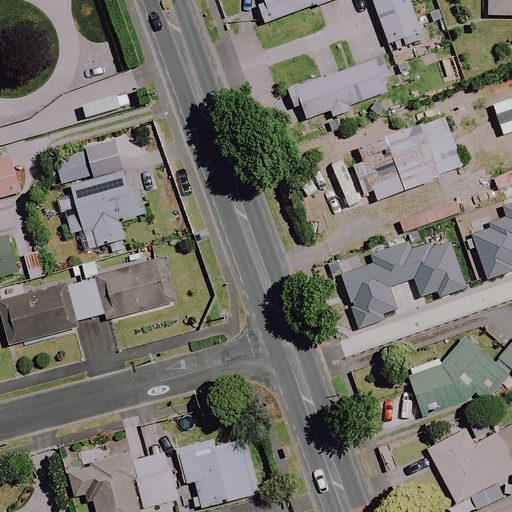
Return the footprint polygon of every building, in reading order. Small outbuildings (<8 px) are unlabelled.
[(263,0),(265,6),(258,9),(264,25),(338,0),(263,0)] [(421,42),(406,0),(371,0),(389,52),(421,42)] [(511,0),(486,0),(486,18),(511,18),(511,0)] [(388,94),(377,62),(286,92),(292,110),(300,107),(305,121),(330,113),(332,119),(350,113),(348,107),(388,94)] [(462,170),(442,118),(357,150),(363,164),(353,168),(364,195),(372,192),(376,202),(462,170)] [(511,142),(482,154),(495,189),(511,182),(511,142)] [(0,199),(21,193),(9,157),(0,160),(0,199)] [(144,217),(131,170),(70,187),(76,207),(63,210),(71,236),(91,230),(96,249),(124,241),(119,224),(144,217)] [(511,203),(510,204),(509,201),(482,209),(493,244),(511,238),(511,203)] [(418,287),(400,294),(412,328),(490,301),(493,308),(511,300),(511,263),(484,273),(481,264),(468,269),(456,235),(406,253),(418,287)] [(0,278),(18,273),(7,237),(0,238),(0,278)] [(104,317),(106,323),(176,305),(164,259),(94,278),(65,286),(0,302),(0,315),(9,348),(77,330),(76,324),(104,317)] [(511,380),(461,343),(441,367),(408,378),(422,420),(467,404),(473,396),(485,405),(498,387),(505,393),(511,384),(511,380)] [(511,425),(473,446),(465,430),(443,441),(448,450),(431,459),(455,505),(511,475),(511,425)] [(258,495),(242,434),(175,452),(184,486),(193,483),(201,510),(258,495)] [(132,464),(129,454),(66,472),(74,499),(90,495),(94,511),(138,511),(178,501),(165,454),(132,464)]
